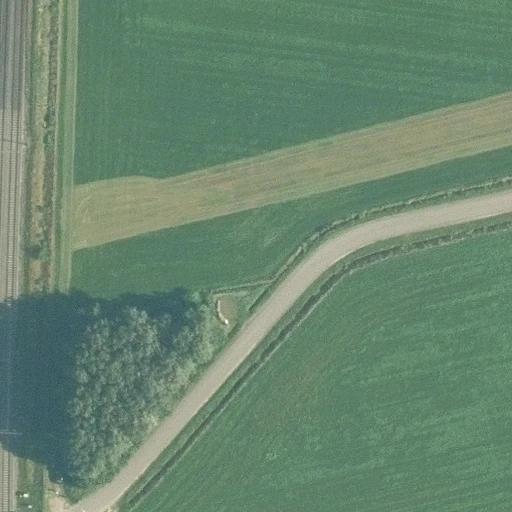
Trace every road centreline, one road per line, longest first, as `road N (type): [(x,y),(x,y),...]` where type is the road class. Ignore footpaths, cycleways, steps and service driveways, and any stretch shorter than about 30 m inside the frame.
road 1 (unclassified): [(82,511),(333,248),(369,231),(511,199)]
road 2 (track): [(63,511),(63,232)]
